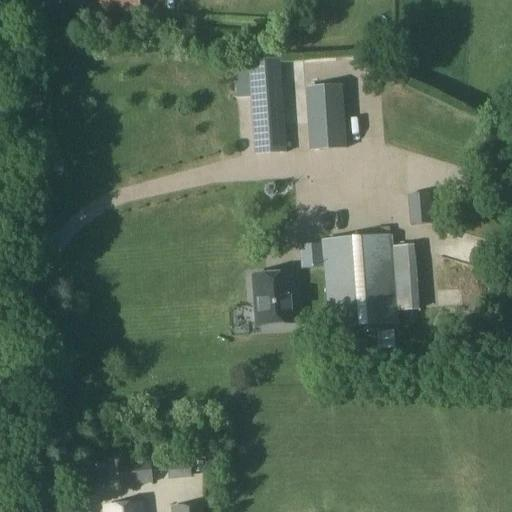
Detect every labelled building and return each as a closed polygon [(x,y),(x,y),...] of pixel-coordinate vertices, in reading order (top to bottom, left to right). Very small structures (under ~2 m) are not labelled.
[(140,15),(141,0),(88,0),(88,12),(140,15)] [(285,152),(278,57),(263,58),(248,60),(249,72),(234,73),(236,98),(251,96),(254,155),(285,152)] [(342,86),(305,88),(309,153),(346,150),(342,86)] [(511,122),(506,118),(499,127),(511,136),(511,122)] [(430,195),(410,196),(412,225),(432,224),(430,195)] [(327,244),(298,246),(300,271),(329,268),(333,327),(388,323),(388,314),(410,313),(406,251),(384,253),(383,236),(327,240),(327,244)] [(257,322),(296,320),(293,268),(253,271),(257,322)] [(394,330),(380,331),(381,346),(395,345),(394,330)] [(121,484),(152,481),(150,463),(120,465),(121,484)] [(107,487),(105,468),(89,469),(91,488),(107,487)]
